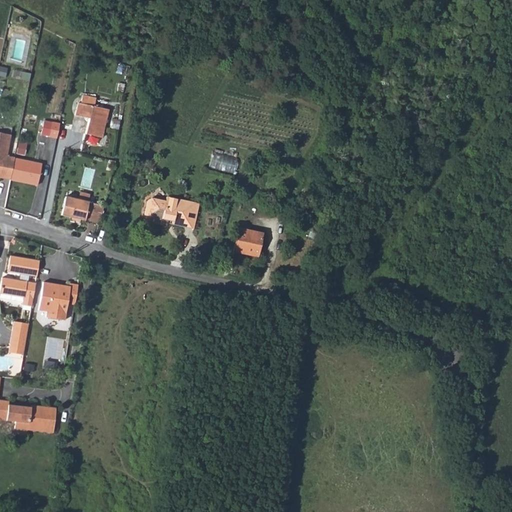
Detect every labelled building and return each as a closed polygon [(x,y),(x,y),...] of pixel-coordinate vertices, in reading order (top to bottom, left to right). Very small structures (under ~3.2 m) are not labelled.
[(78,103),(74,115),(88,119),(84,134),(100,137),(107,110),(92,106),(94,98),(81,95),(79,103),(78,103)] [(48,138),(56,140),(59,124),(52,123),(51,124),(43,122),(40,136),(48,137),(48,138)] [(0,134),(0,177),(2,178),(6,158),(10,137),(0,134)] [(212,152),(210,167),(235,171),(238,156),(212,152)] [(6,158),(2,178),(9,180),(13,159),(6,158)] [(40,165),(13,159),(9,180),(36,185),(40,165)] [(61,214),(100,225),(100,224),(104,206),(65,196),(61,214)] [(148,202),(145,214),(152,216),(155,220),(154,223),(166,226),(167,225),(167,220),(173,221),(173,223),(174,224),(185,226),(188,212),(197,214),(199,205),(168,198),(167,203),(153,199),(148,202)] [(194,228),(197,214),(188,212),(185,226),(194,228)] [(266,233),(240,228),(234,251),(261,256),(266,233)] [(40,278),(43,263),(15,258),(12,273),(24,275),(23,281),(7,278),(4,294),(27,298),(26,305),(35,307),(39,284),(32,283),(33,277),(40,278)] [(78,305),(81,286),(73,285),(73,289),(47,285),(43,311),(49,313),(48,319),(68,322),(71,304),(78,305)] [(11,354),(26,356),(32,325),(17,323),(11,354)] [(12,404),(1,402),(0,408),(0,411),(0,421),(19,423),(18,430),(33,432),(34,427),(58,430),(60,410),(36,407),(35,412),(12,409),(12,404)]
